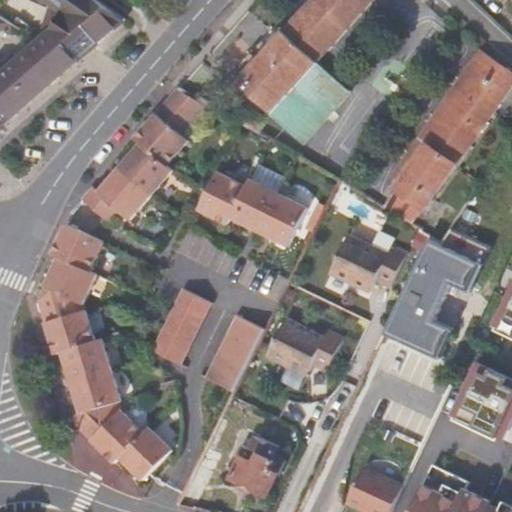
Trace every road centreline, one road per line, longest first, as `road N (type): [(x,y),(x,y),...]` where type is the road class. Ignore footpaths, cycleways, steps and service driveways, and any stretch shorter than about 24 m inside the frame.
road 1 (residential): [(19,239),(74,158),(210,0)]
road 2 (unclassified): [(124,511),(48,485),(0,481)]
